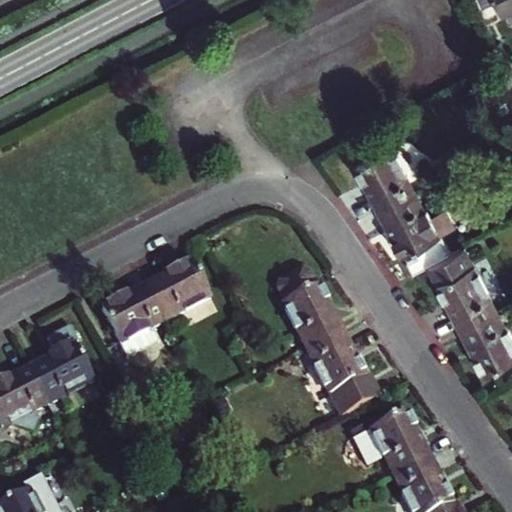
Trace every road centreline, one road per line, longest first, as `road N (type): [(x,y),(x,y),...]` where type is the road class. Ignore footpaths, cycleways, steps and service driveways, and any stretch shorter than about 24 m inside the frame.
road 1 (residential): [(0,311),(210,203),(262,188),(283,191),(333,231),(511,491)]
road 2 (secondary): [(0,79),(151,0)]
